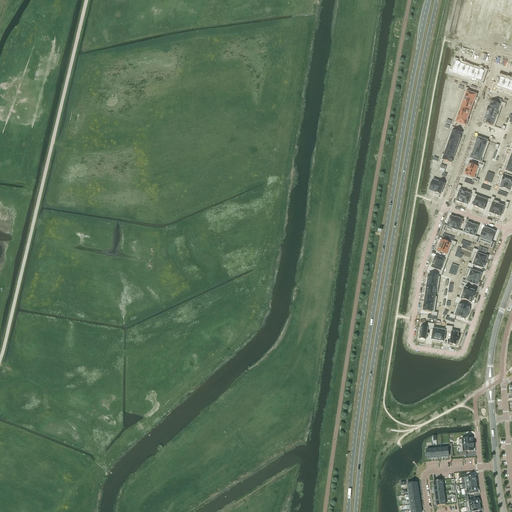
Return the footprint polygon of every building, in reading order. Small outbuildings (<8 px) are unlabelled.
[(503,11),(501,16),(510,19),(511,14),(503,11)] [(470,34),(467,44),(472,46),(475,36),(470,34)] [(475,36),(472,46),(477,47),(480,38),(475,36)] [(480,38),(477,47),(482,49),(485,40),(480,38)] [(485,40),(482,49),(487,51),(490,41),(485,40)] [(490,41),(487,51),(491,52),(491,53),(495,43),(490,41)] [(495,43),(491,53),(497,55),(500,45),(495,43)] [(449,69),(448,72),(456,75),(460,63),(455,61),(452,70),(449,69)] [(460,63),(456,75),(461,76),(465,65),(461,64),(461,63),(460,63)] [(465,65),(461,76),(466,78),(470,67),(465,65)] [(470,67),(466,78),(466,77),(471,78),(470,80),(471,80),(475,69),(470,67)] [(475,69),(471,80),(475,81),(480,70),(479,70),(475,69)] [(480,70),(475,81),(476,81),(477,79),(481,81),(482,78),(483,78),(484,75),(483,75),(485,72),(480,70)] [(494,85),(492,90),(495,91),(496,89),(501,91),(505,79),(500,77),(497,86),(494,85)] [(505,79),(501,91),(506,92),(510,81),(505,79)] [(465,88),(462,96),(474,100),(476,95),(467,92),(468,89),(465,88)] [(462,96),(461,101),(472,105),(474,101),(474,100),(462,96)] [(461,101),(459,106),(470,110),(471,108),(472,106),(472,105),(461,101)] [(490,102),(489,107),(500,111),(502,106),(505,107),(506,104),(501,102),(500,102),(499,105),(490,102)] [(459,106),(457,111),(468,115),(469,115),(470,113),(469,113),(470,110),(459,106)] [(489,107),(487,112),(498,116),(500,111),(489,107)] [(457,111),(455,117),(467,121),(467,120),(468,115),(457,111)] [(487,112),(485,117),(496,121),(498,116),(487,112)] [(455,117),(452,125),(455,126),(456,123),(465,126),(467,121),(455,117)] [(485,117),(483,123),(495,127),(496,121),(485,117)] [(452,127),(449,135),(460,139),(461,134),(453,131),(454,128),(452,127)] [(449,135),(447,140),(458,144),(460,139),(449,135)] [(477,138),(476,141),(476,142),(476,143),(487,147),(489,142),(477,138)] [(447,140),(445,145),(456,148),(458,144),(447,140)] [(476,143),(474,148),(485,152),(487,147),(476,143)] [(445,145),(443,149),(455,153),(456,148),(445,145)] [(474,148),(472,153),(484,157),(485,152),(474,148)] [(442,154),(453,158),(455,153),(443,149),(443,150),(446,150),(444,155),(442,154)] [(471,154),(470,158),(479,162),(478,164),(483,166),(485,163),(482,162),(484,157),(472,153),(472,155),(471,154)] [(442,154),(439,162),(442,164),(443,160),(451,163),(453,158),(442,154)] [(467,167),(466,170),(478,174),(480,169),(482,170),(483,166),(478,164),(477,167),(468,164),(468,165),(467,167)] [(500,171),(500,172),(506,174),(507,171),(511,172),(511,166),(506,164),(503,172),(500,171)] [(465,174),(464,175),(473,178),(472,181),(474,182),(478,183),(479,180),(476,179),(478,174),(466,170),(465,174)] [(500,172),(499,175),(503,176),(501,181),(500,181),(511,185),(511,179),(505,176),(506,174),(500,172)] [(433,178),(429,191),(432,192),(433,192),(434,192),(434,193),(435,193),(439,180),(433,178)] [(439,180),(435,193),(435,194),(439,195),(440,195),(445,182),(439,180)] [(495,185),(494,189),(499,191),(500,188),(510,191),(511,188),(511,186),(511,185),(500,181),(498,186),(495,185)] [(459,192),(456,201),(456,202),(459,203),(459,202),(461,203),(466,191),(460,189),(461,186),(458,185),(456,191),(459,192)] [(466,191),(461,203),(464,204),(463,204),(466,205),(467,205),(470,196),(473,197),(473,196),(474,193),(475,191),(472,190),(471,193),(466,191)] [(476,198),(473,206),(474,206),(474,207),(478,208),(482,197),(475,194),(476,191),(475,191),(474,193),(473,196),(473,197),(476,198)] [(482,197),(478,208),(481,209),(483,210),(484,210),(487,201),(490,202),(491,199),(492,197),(491,197),(490,199),(482,197)] [(490,209),(489,213),(490,213),(489,213),(493,215),(493,214),(495,215),(494,215),(495,215),(499,203),(494,201),(495,198),(492,197),(491,199),(490,202),(492,203),(491,207),(490,209)] [(499,203),(495,215),(498,217),(498,216),(500,217),(504,208),(507,209),(509,203),(505,202),(504,204),(499,203)] [(444,225),(442,231),(445,232),(446,229),(452,231),(456,218),(452,217),(450,217),(447,226),(444,225)] [(456,218),(452,231),(457,233),(456,236),(459,237),(461,231),(458,230),(462,221),(458,220),(459,219),(456,218)] [(461,231),(459,237),(460,234),(463,235),(464,234),(468,236),(468,237),(472,225),(471,225),(467,223),(464,232),(461,231)] [(472,225),(468,237),(476,240),(475,243),(477,237),(475,236),(478,227),(474,226),(472,225)] [(477,237),(475,243),(478,244),(479,241),(485,243),(489,230),(486,229),(484,229),(480,238),(477,237)] [(489,230),(485,243),(490,245),(489,248),(493,249),(495,243),(491,242),(495,233),(493,232),(493,231),(489,230)] [(439,243),(438,246),(451,250),(452,245),(455,246),(456,243),(451,240),(449,244),(441,241),(440,243),(439,243)] [(438,246),(437,249),(438,249),(437,251),(446,254),(445,257),(448,258),(451,250),(438,246)] [(473,249),(472,252),(475,253),(473,258),(485,263),(486,263),(485,263),(486,261),(487,258),(487,257),(478,254),(479,251),(473,249)] [(433,262),(445,267),(448,258),(445,257),(444,260),(441,259),(438,258),(435,257),(435,259),(434,259),(433,262)] [(468,263),(467,266),(473,268),(474,265),(483,268),(484,266),(484,267),(485,263),(473,258),(471,264),(468,263)] [(432,265),(431,268),(440,271),(439,274),(442,275),(445,267),(433,262),(433,263),(433,264),(432,264),(432,265)] [(467,266),(466,269),(469,270),(467,275),(479,280),(480,278),(481,275),(481,274),(472,271),(473,268),(467,266)] [(462,280),(461,283),(467,285),(468,282),(477,285),(478,285),(479,282),(478,282),(479,280),(467,275),(465,281),(462,280)] [(461,283),(460,286),(463,287),(461,292),(473,297),(475,291),(466,288),(467,285),(461,283)] [(456,297),(455,300),(461,302),(462,299),(471,302),(472,299),(473,299),(472,299),(473,297),(461,292),(459,298),(456,297)] [(455,300),(454,303),(457,304),(455,309),(468,314),(469,310),(468,310),(469,308),(460,305),(461,302),(455,300)] [(424,305),(423,311),(431,312),(431,316),(437,316),(437,313),(434,312),(435,307),(424,305)] [(450,314),(449,317),(454,319),(456,316),(465,319),(466,317),(466,318),(468,314),(455,309),(453,315),(450,314)] [(420,331),(419,335),(420,335),(419,339),(420,339),(420,340),(425,341),(425,340),(427,329),(430,329),(431,323),(428,323),(427,326),(421,325),(420,331)] [(431,323),(430,329),(433,330),(432,340),(435,341),(435,340),(438,341),(440,328),(434,327),(434,324),(431,323)] [(440,328),(438,341),(440,341),(443,342),(443,341),(443,342),(445,332),(448,332),(449,326),(446,326),(445,329),(440,328)] [(449,326),(448,332),(451,333),(450,343),(452,344),(452,345),(456,345),(456,342),(458,342),(459,337),(457,337),(458,331),(452,330),(453,327),(449,326)] [(462,439),(458,440),(459,446),(460,446),(472,445),(472,444),(472,438),(468,439),(468,437),(462,438),(462,439)] [(472,445),(460,446),(461,455),(466,455),(466,452),(473,451),(473,448),(473,444),(472,444),(472,445)] [(465,474),(459,475),(459,479),(464,478),(465,484),(476,482),(476,481),(477,481),(476,479),(476,478),(475,478),(475,476),(465,478),(465,474)] [(465,489),(464,489),(465,495),(465,498),(468,498),(468,494),(477,493),(477,492),(478,491),(478,489),(477,488),(476,487),(465,489)] [(468,498),(465,498),(466,502),(467,507),(479,505),(479,504),(480,504),(480,503),(480,501),(479,501),(478,499),(469,501),(468,498)]
